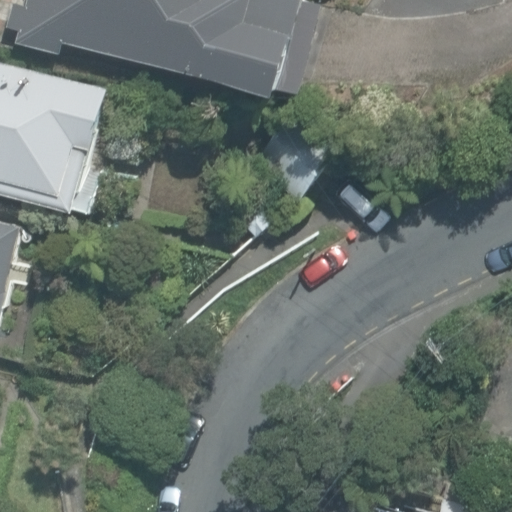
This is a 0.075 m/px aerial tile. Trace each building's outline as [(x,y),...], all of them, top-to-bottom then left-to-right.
[(248,77),(286,86),(304,10),(311,11),(313,0),(29,0),(28,6),(17,3),(12,24),(30,29),(28,37),(68,47),(70,41),(247,84),(248,77)] [(0,188),(84,209),(114,85),(0,57),(0,188)] [(250,159),(308,198),(337,155),(279,116),(250,159)] [(244,212),(261,234),(285,215),(268,193),(244,212)] [(0,350),(2,351),(30,227),(0,220),(0,350)] [(494,511),(496,504),(451,493),(446,511),(494,511)]
